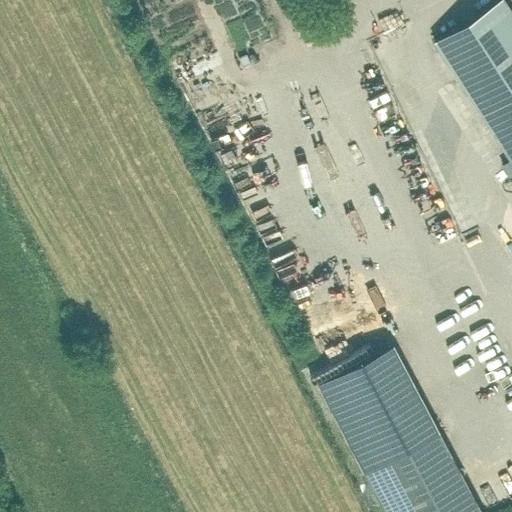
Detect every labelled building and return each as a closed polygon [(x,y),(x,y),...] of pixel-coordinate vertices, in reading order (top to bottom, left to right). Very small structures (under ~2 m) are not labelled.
[(511,160),(511,9),(506,0),(487,0),(428,33),(511,160)] [(376,196),(376,187),(356,186),(356,196),(376,196)] [(407,281),(439,280),(438,266),(406,267),(407,281)] [(281,288),(289,306),(327,289),(319,271),(281,288)] [(417,343),(426,360),(452,345),(448,338),(470,326),(453,297),(451,298),(442,283),(434,287),(438,294),(425,302),(432,314),(424,319),(433,334),(417,343)] [(342,342),(360,337),(351,309),(342,312),(338,299),(329,302),(342,342)] [(316,357),(328,352),(314,316),(302,321),(316,357)] [(394,352),(410,349),(408,334),(392,336),(394,352)] [(483,511),(402,357),(325,394),(387,511),(483,511)]
